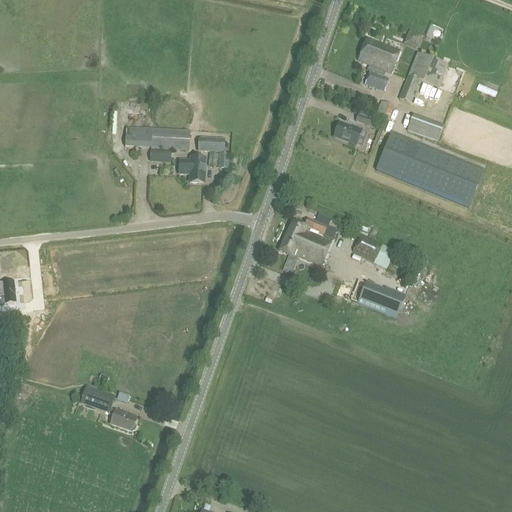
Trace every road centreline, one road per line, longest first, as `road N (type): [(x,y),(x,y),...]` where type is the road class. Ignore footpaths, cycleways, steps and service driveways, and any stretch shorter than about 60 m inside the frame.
road 1 (tertiary): [(160,511),(260,225)]
road 2 (unclassified): [(260,225),(226,216),(0,243)]
road 3 (tertiary): [(260,225),(337,0)]
